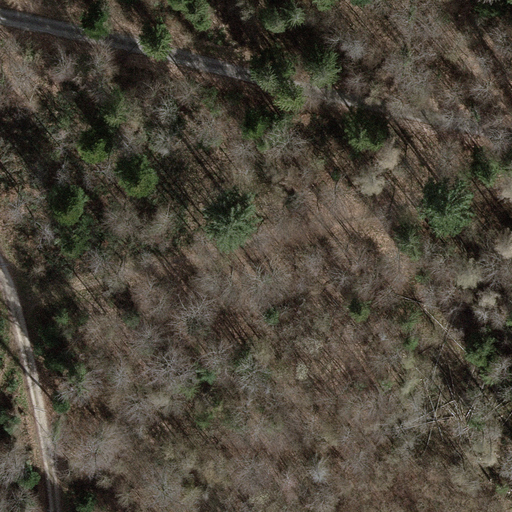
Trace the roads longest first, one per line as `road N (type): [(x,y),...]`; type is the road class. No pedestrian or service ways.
road 1 (track): [(511,148),(297,85),(142,60),(0,15)]
road 2 (track): [(0,262),(53,511)]
